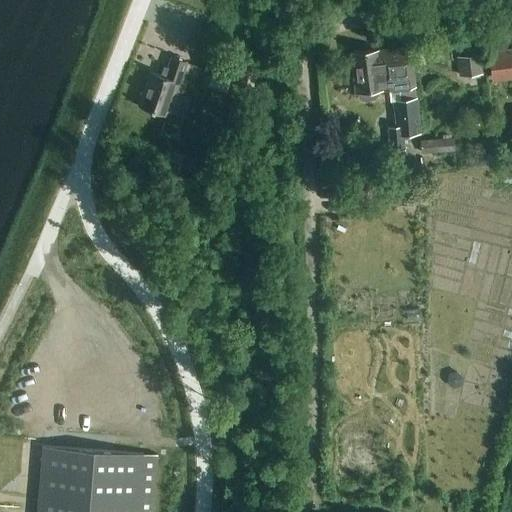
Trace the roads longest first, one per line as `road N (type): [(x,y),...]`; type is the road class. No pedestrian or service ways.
road 1 (track): [(318,37),(309,50),(313,511)]
road 2 (unclassified): [(142,0),(82,173),(41,253)]
road 3 (unclassified): [(467,0),(331,27),(318,37)]
